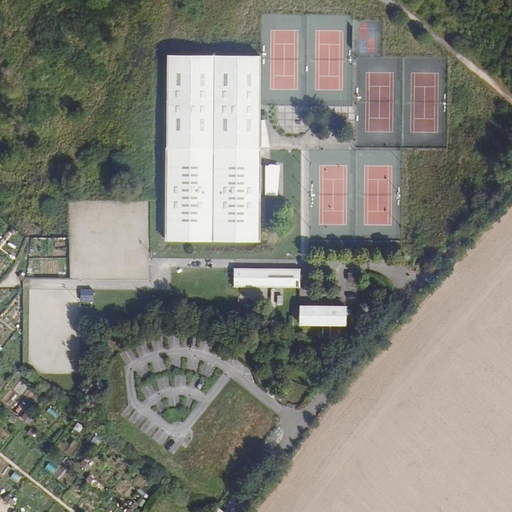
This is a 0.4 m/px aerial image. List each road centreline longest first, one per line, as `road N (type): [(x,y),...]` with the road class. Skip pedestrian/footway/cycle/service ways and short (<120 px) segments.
road 1 (unclassified): [(410,295),(297,426),(241,511)]
road 2 (track): [(410,295),(511,182)]
